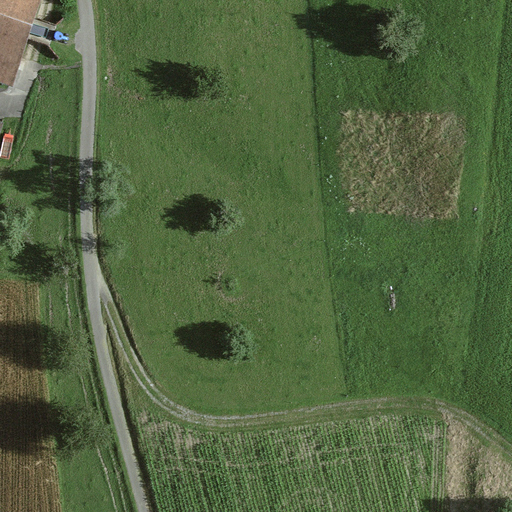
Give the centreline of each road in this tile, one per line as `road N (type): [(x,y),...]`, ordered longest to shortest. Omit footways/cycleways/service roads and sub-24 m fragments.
road 1 (track): [(89,264),(146,385),(177,410),(233,421),(432,404),(511,452)]
road 2 (residential): [(84,0),(89,264)]
road 3 (track): [(89,264),(144,511)]
